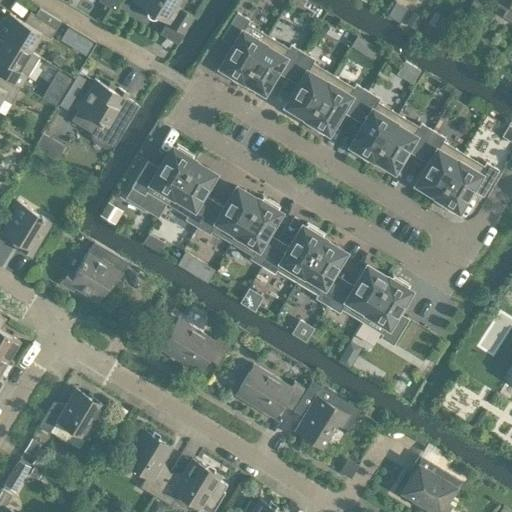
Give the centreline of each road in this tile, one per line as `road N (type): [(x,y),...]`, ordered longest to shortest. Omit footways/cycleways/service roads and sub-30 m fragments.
road 1 (residential): [(201,75),(173,118),(446,277),(467,241)]
road 2 (residential): [(54,332),(341,508)]
road 3 (residential): [(467,241),(201,75)]
road 4 (residential): [(156,64),(43,0)]
